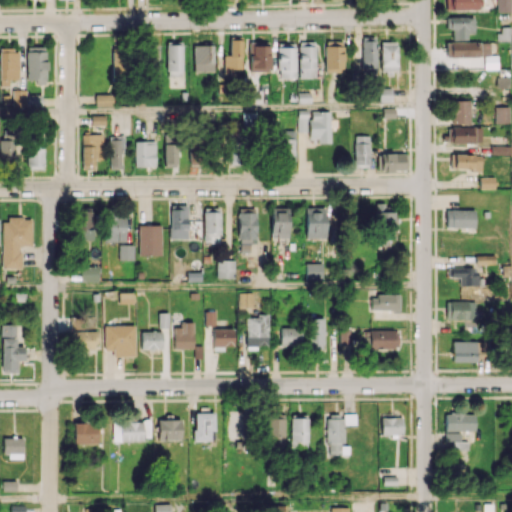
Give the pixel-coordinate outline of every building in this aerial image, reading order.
[(450,0),(450,10),(479,9),(478,0),(450,0)] [(496,0),(496,12),(510,12),(509,0),(496,0)] [(466,40),(467,33),(474,33),(474,17),(446,16),(445,29),(452,29),(452,39),(466,40)] [(361,77),(375,77),(376,37),(362,37),(361,77)] [(242,39),(229,39),(229,55),(223,55),(222,69),(241,69),(242,39)] [(324,74),(343,73),(342,41),(324,41),(324,74)] [(380,42),(381,71),(397,71),(396,41),(380,42)] [(483,56),(484,68),(494,68),(493,56),(490,56),(489,41),(445,43),(446,57),(483,56)] [(277,78),(295,78),(294,43),(276,43),(277,78)] [(297,77),(314,77),(315,44),(298,43),(297,77)] [(158,44),(145,44),(145,83),(159,82),(158,44)] [(182,44),(166,45),(166,75),(182,75),(182,44)] [(192,45),(193,72),(213,71),(213,45),(192,45)] [(268,45),(249,45),(248,72),(268,72),(268,45)] [(26,80),(35,80),(35,84),(45,84),(45,46),(25,47),(26,80)] [(111,46),(110,76),(125,77),(126,46),(111,46)] [(0,86),(8,86),(8,79),(18,79),(18,49),(0,49),(0,86)] [(391,88),(378,88),(378,101),(391,101),(391,88)] [(25,106),(25,90),(12,89),(11,106),(25,106)] [(111,94),(94,94),(94,106),(112,105),(111,94)] [(469,100),(450,101),(451,124),(470,123),(469,100)] [(494,123),(509,123),(509,106),(494,106),(494,123)] [(329,111),(309,111),(309,128),(298,128),(298,131),(308,131),(308,139),(316,139),(317,143),(330,143),(329,111)] [(104,115),(91,115),(91,124),(104,124),(104,115)] [(475,127),(450,126),(450,142),(475,142),(475,127)] [(294,130),(279,130),(279,166),(294,166),(294,130)] [(81,134),(81,167),(94,167),(94,160),(101,160),(100,133),(81,134)] [(108,168),(121,169),(123,136),(109,135),(108,168)] [(368,135),(353,135),(354,167),(369,166),(368,135)] [(163,163),(176,163),(177,138),(163,138),(163,163)] [(0,160),(14,160),(13,139),(0,139),(0,160)] [(134,166),(155,166),(154,141),(134,141),(134,166)] [(27,145),(27,169),(43,169),(43,145),(27,145)] [(510,145),(490,146),(490,154),(510,154),(510,145)] [(378,171),(406,171),(406,154),(378,153),(378,171)] [(481,155),(453,154),(453,169),(480,170),(481,155)] [(387,239),(393,239),(394,205),(375,204),(374,248),(387,248),(387,239)] [(186,205),(169,205),(169,238),(187,238),(186,205)] [(90,240),(91,207),(75,207),(74,239),(90,240)] [(203,242),(220,241),(219,207),(202,208),(203,242)] [(305,238),(326,237),(325,207),(304,207),(305,238)] [(288,208),(271,208),(270,237),(287,237),(288,208)] [(474,228),(474,210),(445,209),(445,227),(474,228)] [(255,212),(237,213),(238,252),(249,252),(249,243),(255,243),(255,212)] [(125,216),(103,215),(103,241),(124,241),(125,216)] [(30,246),(31,218),(2,218),(1,267),(20,268),(20,246),(30,246)] [(160,255),(160,224),(138,225),(138,255),(160,255)] [(118,260),(133,260),(133,244),(118,244),(118,260)] [(494,264),(494,254),(474,255),(475,265),(494,264)] [(234,260),(216,260),(215,278),(233,278),(234,260)] [(321,262),(305,263),(305,280),(322,279),(321,262)] [(97,266),(79,266),(80,281),(98,281),(97,266)] [(252,307),(252,292),(238,292),(238,307),(252,307)] [(399,295),(370,295),(370,310),(398,311),(399,295)] [(475,301),(446,300),(445,319),(475,319),(475,301)] [(204,324),(213,325),(214,311),(204,311),(204,324)] [(167,313),(157,313),(157,328),(167,327),(167,313)] [(267,313),(255,314),(255,318),(245,318),(245,346),(267,346),(267,313)] [(95,331),(77,331),(77,317),(71,317),(70,349),(95,349),(95,331)] [(323,348),(323,318),(306,318),(307,348),(323,348)] [(172,348),(192,348),(192,323),(172,323),(172,348)] [(15,324),(0,324),(1,373),(18,372),(17,360),(24,360),(23,346),(16,346),(15,324)] [(133,325),(102,325),(103,350),(111,350),(111,356),(133,356),(133,325)] [(279,328),(279,347),(300,346),(299,327),(279,328)] [(212,346),(233,346),(232,328),(211,328),(212,346)] [(349,329),(339,329),(338,348),(349,348),(349,329)] [(397,329),(368,329),(369,349),(397,348),(397,329)] [(161,348),(161,331),(139,331),(140,349),(161,348)] [(475,361),(475,356),(485,356),(484,341),(452,341),(452,362),(475,361)] [(194,440),(214,440),(213,411),(193,411),(194,440)] [(284,413),(266,413),(265,447),(284,447),(284,413)] [(444,413),(444,431),(474,430),(473,413),(444,413)] [(290,447),(306,447),(308,414),(291,414),(290,447)] [(227,435),(244,438),(248,418),(231,415),(227,435)] [(401,416),(380,416),(380,434),(400,434),(401,416)] [(157,440),(180,439),(180,418),(157,418),(157,440)] [(141,421),(111,422),(112,441),(142,441),(141,421)] [(73,423),(73,443),(96,443),(96,422),(73,423)] [(466,441),(460,441),(459,431),(444,432),(445,449),(467,448),(466,441)] [(2,453),(21,454),(21,438),(2,437),(2,453)] [(16,481),(2,481),(2,491),(16,491),(16,481)] [(169,511),(169,503),(154,504),(154,511),(169,511)]
